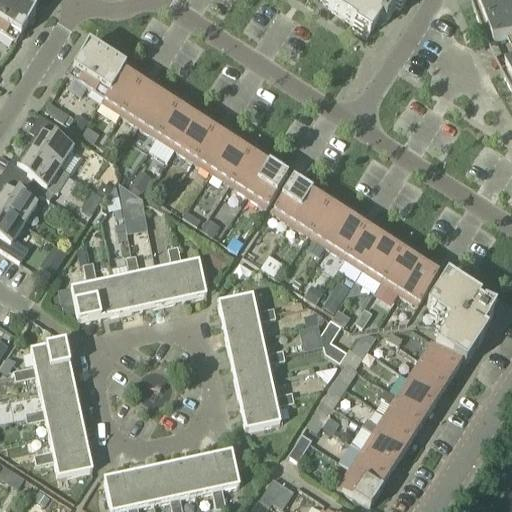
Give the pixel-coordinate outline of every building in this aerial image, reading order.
[(0,0),(0,38),(14,48),(34,17),(6,0),(0,0)] [(313,0),(328,9),(334,0),(313,0)] [(334,0),(328,9),(326,12),(367,39),(377,24),(383,28),(400,0),(334,0)] [(474,17),(478,28),(511,14),(511,0),(484,0),(470,5),(474,17)] [(511,14),(478,28),(483,38),(487,49),(506,42),(511,53),(511,14)] [(85,93),(102,105),(103,105),(121,78),(123,75),(104,63),(86,51),(66,81),(85,93)] [(511,67),(499,74),(511,95),(511,94),(511,53),(511,67)] [(103,105),(101,109),(119,121),(140,90),(121,78),(103,105)] [(140,90),(119,121),(137,133),(158,101),(140,90)] [(158,101),(137,133),(156,145),(176,113),(158,101)] [(68,120),(49,108),(42,118),(62,130),(68,120)] [(176,113),(156,145),(174,156),(194,125),(176,113)] [(68,130),(78,136),(85,126),(75,120),(68,130)] [(174,157),(192,168),(212,137),(194,125),(174,156),(174,157)] [(37,136),(26,154),(57,175),(71,154),(69,152),(74,145),(57,134),(50,144),(37,136)] [(212,137),(192,168),(197,171),(210,180),(230,148),(217,140),(212,137)] [(230,148),(210,180),(229,192),(249,160),(233,150),(230,148)] [(57,175),(26,154),(14,172),(26,180),(25,183),(42,194),(38,201),(48,206),(52,199),(57,198),(68,181),(57,175)] [(249,160),(229,192),(245,202),(265,171),(249,160)] [(266,170),(265,171),(245,202),(264,215),(285,182),(266,170)] [(129,190),(125,196),(136,203),(139,198),(149,183),(137,176),(128,190),(129,190)] [(269,218),(289,231),(309,199),(310,198),(290,185),(269,218)] [(104,203),(111,193),(101,186),(94,197),(104,203)] [(105,204),(107,217),(119,214),(114,189),(105,204)] [(1,192),(0,194),(0,216),(21,230),(35,210),(15,197),(13,200),(1,192)] [(100,211),(104,205),(90,196),(86,202),(97,209),(100,211)] [(309,199),(289,231),(307,242),(327,211),(309,199)] [(125,212),(128,232),(144,230),(141,209),(125,212)] [(327,211),(307,242),(324,254),(345,222),(327,211)] [(0,256),(18,268),(26,255),(11,246),(21,230),(0,216),(0,256)] [(345,222),(324,254),(342,265),(363,234),(345,222)] [(363,234),(342,265),(360,277),(381,245),(363,234)] [(226,253),(235,259),(242,249),(233,243),(226,253)] [(381,245),(360,277),(379,289),(399,257),(381,245)] [(44,262),(58,271),(65,260),(51,251),(44,262)] [(166,255),(167,264),(178,262),(176,253),(171,254),(166,255)] [(204,265),(221,276),(229,265),(211,253),(204,265)] [(399,257),(379,289),(397,300),(417,269),(399,257)] [(125,273),(136,270),(134,262),(128,263),(123,264),(125,273)] [(175,271),(182,306),(204,302),(196,267),(180,270),(178,262),(167,264),(169,273),(175,271)] [(83,281),(93,279),(91,269),(85,270),(81,271),(83,281)] [(417,269),(397,300),(415,312),(436,281),(417,269)] [(132,281),(140,315),(161,311),(154,276),(137,280),(136,270),(125,273),(127,282),(132,281)] [(161,311),(182,306),(175,271),(169,273),(154,276),(161,311)] [(95,289),(93,279),(83,281),(85,291),(90,290),(97,324),(118,320),(111,285),(95,289)] [(118,320),(140,315),(132,281),(127,282),(111,285),(118,320)] [(444,282),(428,306),(424,312),(437,321),(430,331),(441,338),(433,350),(429,347),(429,348),(463,370),(485,337),(481,334),(492,318),(476,307),(478,304),(444,282)] [(297,293),(301,287),(294,283),(290,289),(297,293)] [(76,329),(97,324),(90,290),(85,291),(68,294),(76,329)] [(321,298),(311,292),(303,304),(313,310),(321,298)] [(265,326),(263,316),(254,318),(250,301),(215,309),(220,330),(255,322),(256,328),(265,326)] [(328,301),(321,312),(332,319),(339,308),(328,301)] [(271,314),(263,316),(265,326),(274,324),(272,319),(271,314)] [(15,316),(11,325),(0,321),(0,338),(17,345),(27,321),(15,316)] [(345,324),(335,317),(329,326),(339,333),(345,324)] [(313,318),(302,320),(304,333),(316,330),(313,318)] [(359,321),(352,331),(359,335),(361,337),(362,335),(368,326),(359,321)] [(220,330),(225,351),(259,344),(256,328),(255,322),(220,330)] [(338,369),(339,367),(344,359),(344,358),(329,349),(339,333),(328,326),(318,342),(321,353),(323,360),(338,369)] [(318,342),(318,341),(316,332),(297,336),(302,357),(321,353),(318,342)] [(400,345),(389,338),(384,345),(395,352),(400,345)] [(354,343),(351,348),(365,357),(369,350),(358,343),(357,345),(354,343)] [(225,351),(229,373),(264,365),(265,370),(274,368),(272,358),(263,360),(259,344),(225,351)] [(351,348),(344,358),(344,359),(349,361),(351,358),(360,364),(365,357),(351,348)] [(429,348),(417,366),(449,386),(460,369),(463,371),(463,370),(429,348)] [(67,371),(62,349),(28,356),(31,373),(32,378),(67,371)] [(281,356),(272,358),(274,368),(283,366),(282,361),(281,356)] [(142,380),(153,373),(145,361),(134,368),(142,380)] [(264,365),(229,373),(234,394),(269,386),(265,370),(264,365)] [(417,366),(406,384),(437,404),(449,386),(417,366)] [(342,372),(336,382),(347,389),(355,376),(339,367),(338,369),(342,372)] [(72,391),(67,371),(32,378),(31,373),(23,375),(25,385),(34,383),(37,399),(72,391)] [(25,385),(23,375),(11,377),(12,382),(14,387),(25,385)] [(406,384),(394,402),(425,423),(437,404),(406,384)] [(273,408),(274,412),(283,411),(281,400),(272,402),(269,386),(234,394),(239,415),(273,408)] [(72,391),(37,399),(40,415),(42,420),(76,413),(72,391)] [(389,410),(382,420),(414,441),(425,423),(394,402),(383,395),(378,403),(389,410)] [(327,396),(321,406),(331,413),(338,403),(327,396)] [(290,398),(281,400),(283,411),(292,409),(291,404),(290,398)] [(321,406),(308,425),(320,432),(331,413),(321,406)] [(278,429),(274,412),(273,408),(239,415),(243,437),(278,429)] [(46,442),(81,434),(76,413),(42,420),(40,415),(32,417),(34,427),(43,425),(46,442)] [(25,429),(34,427),(32,417),(23,419),(24,424),(25,429)] [(365,425),(360,432),(402,459),(414,441),(382,420),(375,431),(365,425)] [(320,432),(308,425),(304,432),(315,439),(320,432)] [(359,456),(358,457),(390,477),(402,459),(360,432),(349,449),(359,456)] [(85,456),(81,434),(46,442),(50,457),(51,463),(85,456)] [(299,440),(295,446),(287,461),(296,467),(305,453),(309,446),(299,440)] [(330,455),(345,463),(351,451),(336,444),(330,455)] [(41,459),(43,469),(52,468),(55,484),(90,477),(85,456),(51,463),(50,457),(41,459)] [(210,498),(212,507),(222,504),(220,495),(237,492),(229,457),(208,462),(215,496),(210,498)] [(358,457),(347,475),(379,496),(380,495),(379,495),(390,477),(358,457)] [(34,471),(43,469),(41,459),(32,461),(33,467),(34,471)] [(187,466),(194,501),(210,498),(215,496),(208,462),(187,466)] [(179,511),(178,504),(194,501),(187,466),(165,471),(173,506),(168,507),(168,511),(179,511)] [(165,471),(144,476),(151,510),(168,507),(173,506),(165,471)] [(347,475),(335,493),(363,511),(369,511),(379,496),(347,475)] [(143,511),(151,510),(144,476),(123,480),(129,511),(143,511)] [(107,511),(129,511),(123,480),(101,485),(107,511)] [(257,506),(266,511),(267,511),(270,509),(275,511),(282,511),(291,498),(270,484),(257,506)] [(37,496),(32,504),(42,511),(48,503),(37,496)]
